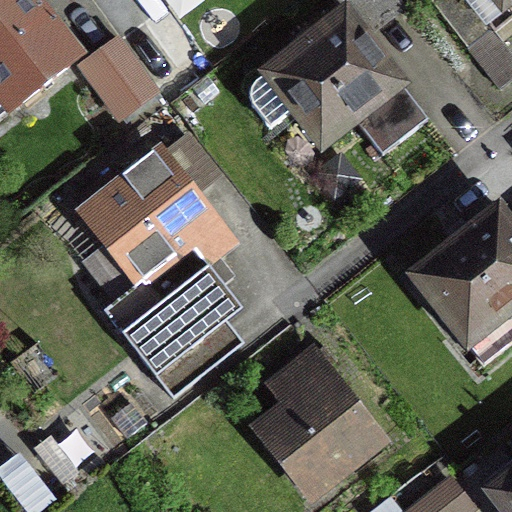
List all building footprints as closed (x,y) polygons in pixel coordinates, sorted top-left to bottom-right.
[(35,0),(0,0),(0,93),(13,110),(80,57),(35,0)] [(496,34),(469,0),(434,0),(432,2),(500,91),(511,81),(511,55),(495,34),(496,34)] [(469,0),(496,34),(511,21),(511,11),(506,4),(511,0),(469,0)] [(168,5),(122,38),(155,82),(200,50),(168,5)] [(251,91),(251,94),(250,97),(251,100),(252,103),(253,106),(271,130),(296,111),(323,146),(355,121),(383,157),(428,121),(401,86),(402,85),(347,13),(267,74),(256,82),(254,85),(252,88),(251,91)] [(121,41),(85,67),(120,116),(157,89),(121,41)] [(158,378),(244,310),(209,265),(232,247),(159,156),(88,212),(143,283),(106,312),(158,378)] [(412,276),(468,347),(511,313),(511,223),(499,208),(412,276)] [(312,354),(288,372),(301,389),(286,401),(289,406),(261,428),(313,494),(381,441),(312,354)] [(511,511),(511,474),(490,491),(505,511),(511,511)] [(447,484),(412,511),(467,511),(469,511),(447,484)]
